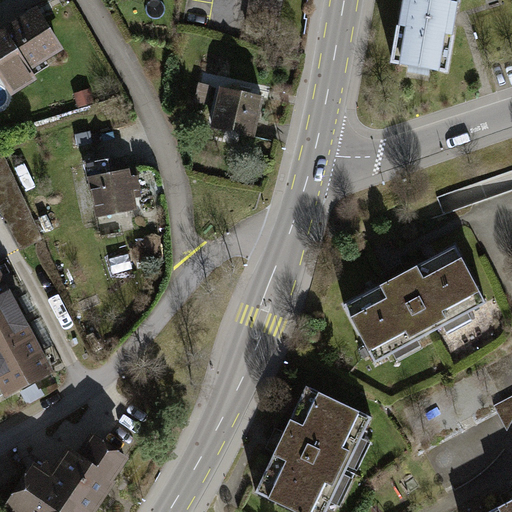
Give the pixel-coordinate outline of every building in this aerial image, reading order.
[(247,0),(243,25),(277,30),(281,0),(247,0)] [(400,0),(390,66),(406,68),(405,74),(425,77),(426,72),(446,75),(454,19),(456,0),(400,0)] [(35,8),(0,28),(0,83),(7,96),(33,80),(27,72),(62,51),(35,8)] [(266,88),(225,78),(212,129),(253,139),(264,94),(266,88)] [(38,238),(0,156),(0,216),(17,250),(38,238)] [(115,158),(83,164),(93,221),(137,213),(134,200),(141,199),(136,177),(128,178),(127,172),(118,173),(115,158)] [(392,276),(341,301),(371,361),(482,306),(453,246),(392,276)] [(0,275),(0,394),(4,402),(53,375),(0,275)] [(323,511),(368,419),(305,389),(279,443),(255,492),(296,511),(323,511)] [(511,395),(491,406),(504,432),(510,418),(511,412),(511,395)] [(127,463),(96,442),(82,462),(66,451),(54,469),(44,462),(39,469),(32,465),(1,510),(4,511),(94,511),(108,493),(127,463)] [(511,511),(511,501),(509,502),(489,511),(511,511)]
